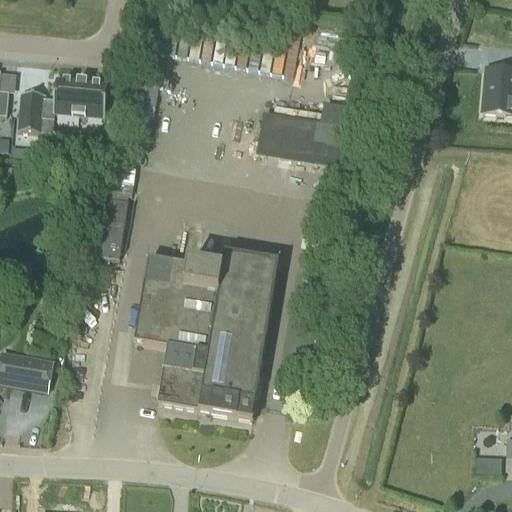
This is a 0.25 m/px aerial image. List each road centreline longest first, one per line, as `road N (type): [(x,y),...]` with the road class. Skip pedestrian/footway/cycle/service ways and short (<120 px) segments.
road 1 (unknown): [(113,474),(110,349),(145,204),(214,182),(293,208),(306,237),(276,497)]
road 2 (residential): [(319,508),(457,0)]
road 3 (residential): [(319,508),(190,480),(0,467)]
road 4 (residential): [(0,44),(106,54),(117,0)]
